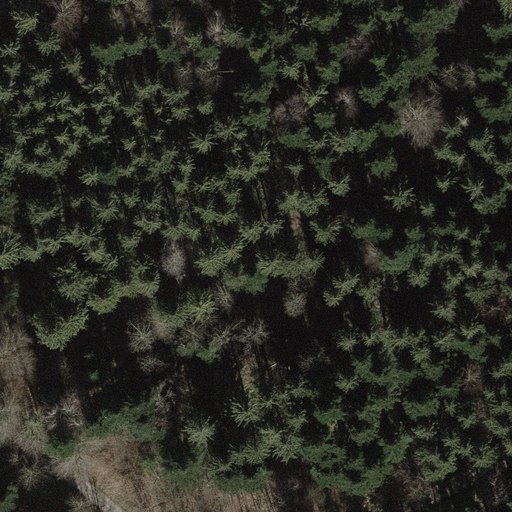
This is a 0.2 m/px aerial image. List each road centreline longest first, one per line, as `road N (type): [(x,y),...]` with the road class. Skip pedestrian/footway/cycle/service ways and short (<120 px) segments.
road 1 (track): [(0,372),(352,197),(433,123),(482,0)]
road 2 (track): [(114,511),(0,427)]
road 3 (track): [(400,511),(511,458)]
